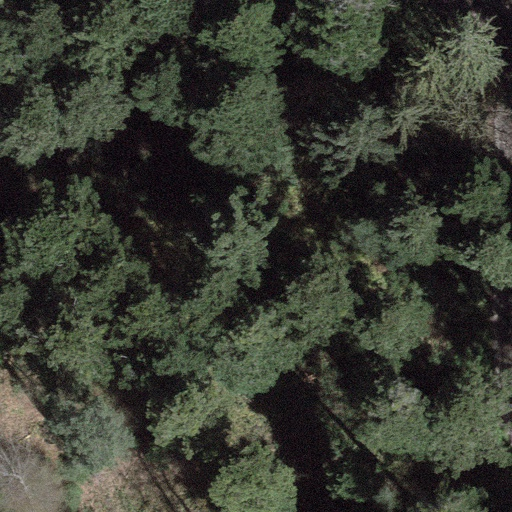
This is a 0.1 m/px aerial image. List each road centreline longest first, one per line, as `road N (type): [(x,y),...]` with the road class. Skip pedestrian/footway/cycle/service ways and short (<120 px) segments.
road 1 (track): [(511,436),(500,351),(498,113),(469,0)]
road 2 (track): [(0,53),(202,0)]
